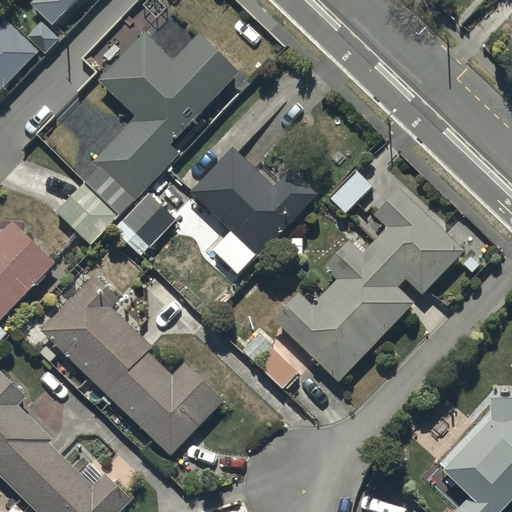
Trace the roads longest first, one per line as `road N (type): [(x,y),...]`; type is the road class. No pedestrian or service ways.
road 1 (residential): [(511,272),(305,487)]
road 2 (residential): [(511,154),(352,0)]
